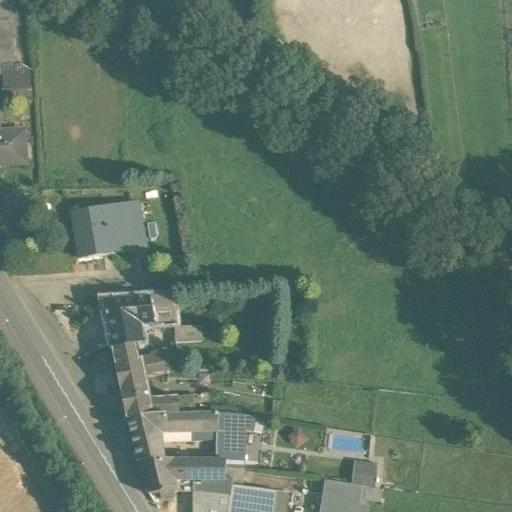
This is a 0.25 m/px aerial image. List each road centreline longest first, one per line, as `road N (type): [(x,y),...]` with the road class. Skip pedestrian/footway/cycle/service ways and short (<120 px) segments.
road 1 (tertiary): [(138,511),(0,289)]
road 2 (track): [(427,192),(401,0)]
